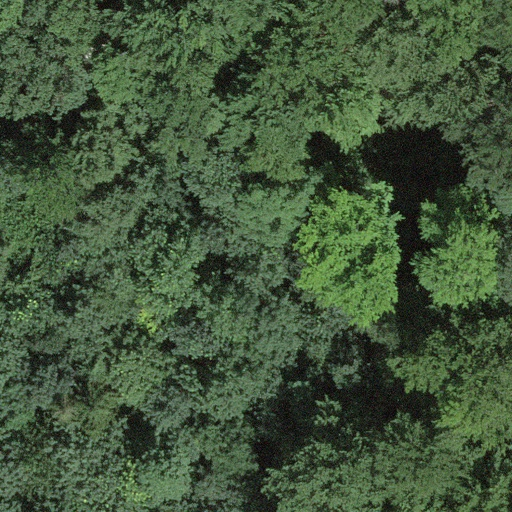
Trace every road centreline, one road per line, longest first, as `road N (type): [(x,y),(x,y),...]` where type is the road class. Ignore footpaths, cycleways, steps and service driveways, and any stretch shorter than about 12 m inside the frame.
road 1 (track): [(0,56),(227,64),(430,97),(511,130)]
road 2 (track): [(227,64),(353,244),(456,511)]
